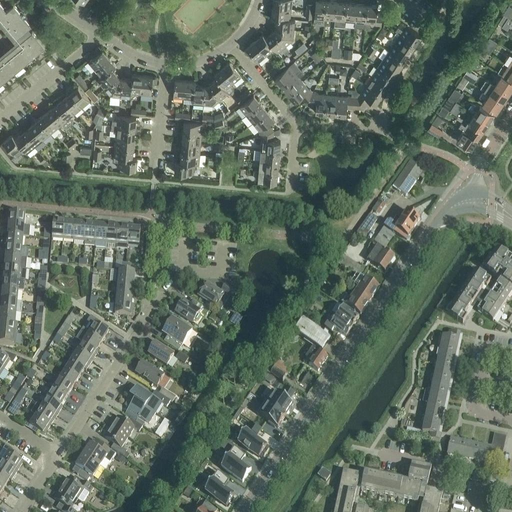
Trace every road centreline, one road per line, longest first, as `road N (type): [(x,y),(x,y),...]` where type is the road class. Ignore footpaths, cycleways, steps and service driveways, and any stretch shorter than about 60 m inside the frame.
road 1 (tertiary): [(241,511),(443,212),(474,200)]
road 2 (residential): [(56,455),(184,272)]
road 3 (residential): [(0,117),(94,34)]
